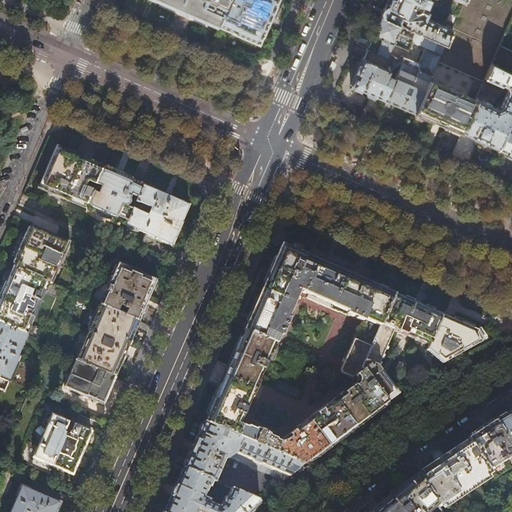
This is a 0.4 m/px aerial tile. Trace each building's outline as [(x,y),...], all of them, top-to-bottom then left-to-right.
[(219,26),(230,0),(156,0),(158,1),(218,27),(219,26)] [(231,33),(259,44),(270,19),(278,0),(230,0),(219,26),(232,31),(231,33)] [(388,0),(381,16),(397,23),(400,16),(404,18),(403,21),(408,24),(406,27),(416,31),(445,43),(464,0),(388,0)] [(499,46),(505,32),(511,16),(511,0),(464,0),(445,43),(438,61),(474,77),(466,95),(430,79),(415,113),(438,123),(461,133),(461,132),(478,94),(479,91),(484,81),(485,79),(491,64),(499,46)] [(397,23),(381,16),(378,23),(370,41),(367,49),(388,58),(390,54),(394,44),(408,50),(411,42),(416,31),(406,27),(397,23)] [(430,79),(438,61),(445,43),(416,31),(411,42),(425,48),(418,63),(406,57),(405,57),(404,57),(402,59),(390,54),(388,58),(384,68),(388,69),(397,73),(395,77),(385,99),(398,105),(415,113),(430,79)] [(491,64),(511,74),(511,51),(499,46),(491,64)] [(388,58),(367,49),(356,73),(351,85),(370,93),(385,99),(395,77),(390,75),(388,75),(387,76),(385,75),(388,69),(384,68),(388,58)] [(497,148),(511,114),(511,74),(491,64),(485,79),(501,86),(502,85),(506,86),(507,92),(500,107),(495,108),(489,106),(491,100),(478,94),(461,132),(478,140),(497,148)] [(483,93),(488,83),(484,81),(479,91),(483,93)] [(511,114),(497,148),(497,150),(511,156),(511,114)] [(95,184),(102,167),(95,163),(63,149),(56,146),(54,150),(39,184),(38,187),(84,208),(92,190),(84,187),(87,181),(95,184)] [(127,178),(102,167),(95,184),(100,187),(97,193),(92,190),(84,208),(125,226),(143,185),(127,178)] [(188,210),(190,205),(167,195),(143,185),(125,226),(172,246),(177,233),(188,210)] [(26,234),(12,267),(49,283),(51,284),(70,242),(30,225),(26,234)] [(265,282),(244,330),(275,344),(279,335),(281,336),(289,319),(287,318),(298,291),(308,295),(306,298),(345,315),(346,314),(361,321),(340,369),(341,373),(352,378),(362,371),(361,368),(393,295),(372,286),(336,270),(298,253),(280,246),(265,282)] [(99,304),(120,314),(122,309),(126,310),(124,315),(138,321),(148,299),(157,280),(117,263),(99,304)] [(49,283),(12,267),(0,295),(0,322),(27,334),(49,283)] [(415,304),(393,295),(361,368),(362,371),(385,402),(386,402),(397,394),(377,366),(393,329),(428,345),(441,315),(415,304)] [(124,315),(120,314),(99,304),(76,359),(114,376),(129,343),(138,321),(124,315)] [(467,327),(441,315),(428,345),(426,349),(437,354),(437,355),(443,361),(480,341),(476,333),(477,331),(467,327)] [(27,334),(0,322),(0,377),(9,381),(19,357),(17,356),(27,334)] [(275,344),(244,330),(235,351),(204,422),(223,430),(229,432),(302,464),(385,402),(362,371),(352,378),(354,385),(340,395),(339,394),(324,405),(325,406),(312,416),(311,415),(296,425),(297,427),(288,434),(288,435),(279,442),(275,440),(276,439),(268,436),(269,435),(268,434),(262,431),(258,429),(255,429),(255,430),(247,426),(246,428),(239,424),(250,398),(252,398),(259,382),(257,382),(271,352),(272,352),(275,344)] [(115,376),(114,376),(76,359),(64,387),(103,404),(115,376)] [(511,408),(494,419),(511,446),(511,408)] [(33,458),(72,475),(83,450),(91,431),(52,414),(33,458)] [(466,437),(469,441),(490,472),(493,478),(511,465),(511,446),(494,419),(480,428),(466,437)] [(223,430),(204,422),(195,442),(183,468),(213,480),(215,481),(225,458),(226,458),(235,453),(252,460),(251,461),(260,464),(288,476),(302,464),(229,432),(227,436),(228,437),(226,440),(220,437),(223,430)] [(438,508),(490,472),(469,441),(437,462),(417,476),(436,505),(438,508)] [(217,505),(209,502),(210,499),(204,497),(208,487),(210,487),(213,480),(183,468),(176,485),(175,485),(173,490),(170,496),(171,497),(166,507),(164,511),(194,511),(195,511),(196,511),(247,511),(260,500),(230,488),(225,498),(223,497),(220,504),(217,505)] [(428,511),(436,505),(417,476),(404,487),(378,509),(374,511),(428,511)] [(55,511),(57,508),(60,502),(21,486),(9,511),(55,511)]
